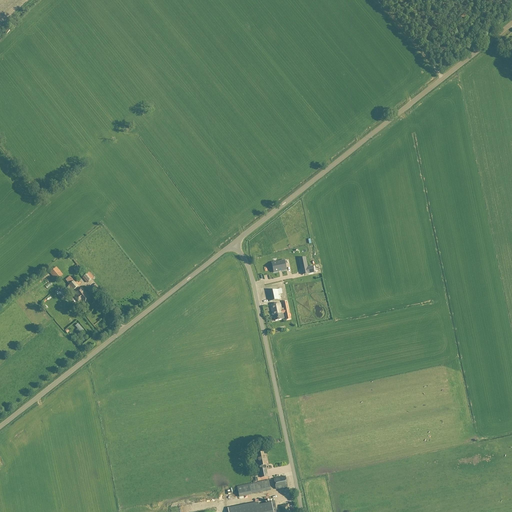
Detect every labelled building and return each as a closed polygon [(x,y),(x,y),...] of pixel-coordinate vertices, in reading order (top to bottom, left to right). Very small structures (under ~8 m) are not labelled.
[(271,263),(273,273),(286,270),(284,261),(271,263)] [(307,268),(306,264),(300,265),(302,275),(314,273),(312,267),(307,268)] [(63,275),(56,267),(49,273),(53,277),(51,280),(53,283),(63,275)] [(87,283),(91,279),(87,274),(83,277),(82,278),(87,283)] [(317,287),(317,277),(306,278),(306,287),(317,287)] [(74,281),(71,278),(66,281),(69,285),(68,286),(68,287),(66,288),(70,292),(71,291),(72,291),(79,285),(75,280),(74,281)] [(285,286),(287,293),(304,289),(302,282),(285,286)] [(80,300),(81,301),(83,304),(89,299),(82,288),(75,293),(77,295),(74,297),(78,302),(80,300)] [(266,292),(269,302),(280,299),(278,289),(266,292)] [(270,305),(272,313),(288,310),(286,301),(282,302),(283,308),(281,309),(280,304),(270,305)] [(288,310),(272,313),(272,316),(273,315),(274,321),(282,319),(284,319),(283,313),(284,313),(286,320),(290,319),(288,310)] [(19,438),(20,441),(19,441),(20,447),(25,446),(24,443),(28,442),(27,436),(19,438)] [(259,466),(260,469),(259,469),(260,478),(267,476),(265,465),(266,465),(264,452),(256,454),(259,466)] [(287,487),(285,477),(273,479),(275,489),(287,487)] [(237,487),(239,497),(270,491),(268,480),(237,487)] [(274,511),(276,511),(274,502),(258,505),(258,503),(227,509),(228,511),(274,511)]
